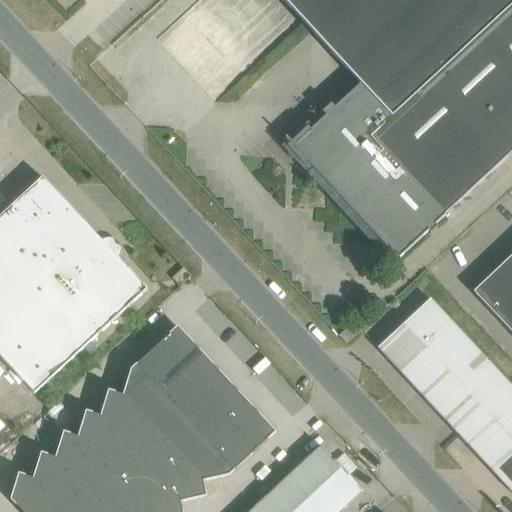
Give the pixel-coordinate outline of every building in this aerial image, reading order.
[(306,168),(309,165),(399,263),(400,261),(399,259),(428,232),(430,235),(437,228),(435,226),(445,216),(444,216),(511,153),(511,0),(281,0),(360,85),(334,109),(331,105),(322,113),(325,117),(310,131),(307,128),(286,147),(306,168)] [(42,178),(0,216),(0,358),(34,395),(147,290),(42,178)] [(511,255),(473,293),(511,334),(511,255)] [(183,268),(172,279),(179,287),(190,277),(183,268)] [(378,348),(418,392),(470,343),(430,300),(378,348)] [(275,433),(177,328),(131,371),(123,396),(109,392),(101,417),(86,413),(78,438),(64,433),(56,459),(41,454),(34,480),(19,475),(11,501),(21,511),(182,511),(181,503),(207,497),(203,482),(229,476),(275,433)] [(338,336),(346,344),(354,337),(347,329),(338,336)] [(418,392),(459,436),(511,387),(470,343),(418,392)] [(511,387),(459,436),(511,492),(511,387)] [(321,447),(251,511),(339,511),(362,491),(325,452),(321,447)]
